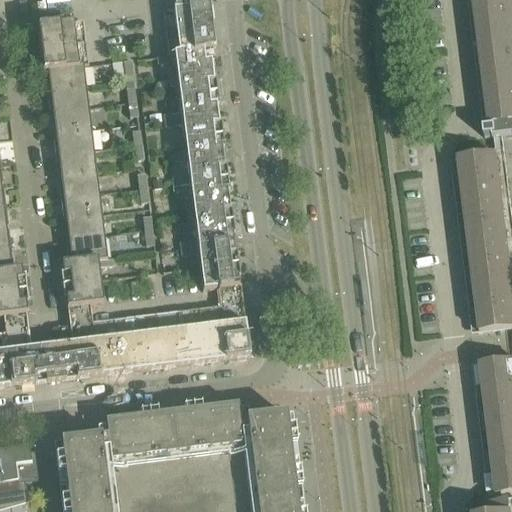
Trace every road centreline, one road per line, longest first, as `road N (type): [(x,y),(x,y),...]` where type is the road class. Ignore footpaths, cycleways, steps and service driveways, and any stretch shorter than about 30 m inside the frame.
road 1 (residential): [(454,511),(452,496),(472,474),(434,161),(468,113),(453,0)]
road 2 (tertiary): [(377,511),(316,0)]
road 3 (residential): [(265,261),(277,363),(260,383),(0,414)]
road 4 (tertiary): [(284,0),(325,311)]
road 5 (residential): [(235,0),(265,261)]
road 6 (tertiary): [(325,311),(351,511)]
